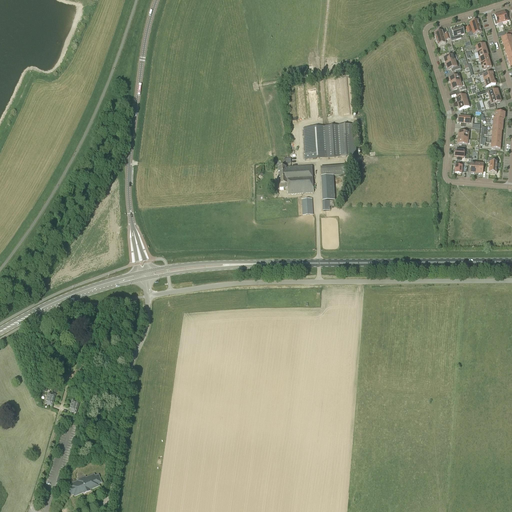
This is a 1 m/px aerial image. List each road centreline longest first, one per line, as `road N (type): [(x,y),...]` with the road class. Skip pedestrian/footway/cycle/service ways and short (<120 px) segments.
road 1 (primary): [(143,273),(248,263),(511,261)]
road 2 (unclassified): [(147,296),(230,283),(511,280)]
road 3 (residential): [(486,8),(430,25),(425,35),(449,113),(445,177),(509,186)]
road 4 (tertiary): [(143,273),(128,155),(156,0)]
road 5 (unclassified): [(106,511),(147,296)]
road 6 (primary): [(0,332),(65,297),(143,273)]
